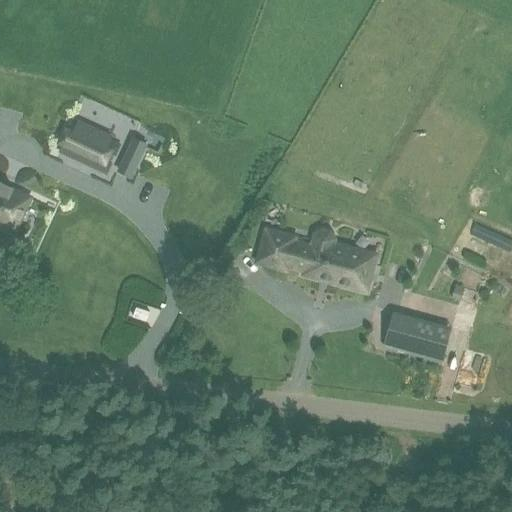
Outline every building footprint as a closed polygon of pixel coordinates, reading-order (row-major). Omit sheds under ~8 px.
[(77,125),(74,123),(60,152),(107,173),(112,163),(108,161),(112,154),(115,155),(120,145),(110,140),(111,136),(79,121),(77,125)] [(147,144),(134,138),(129,149),(142,155),(147,144)] [(0,223),(15,231),(30,198),(0,184),(0,223)] [(284,271),(286,264),(323,274),(322,277),(331,279),(330,280),(367,290),(375,260),(371,253),(333,243),(335,239),(331,232),(323,230),(316,234),(312,233),(310,241),(297,238),(299,234),(266,225),(255,264),(284,271)] [(147,321),(150,312),(137,307),(134,317),(147,321)] [(443,362),(452,328),(394,312),(384,347),(443,362)]
